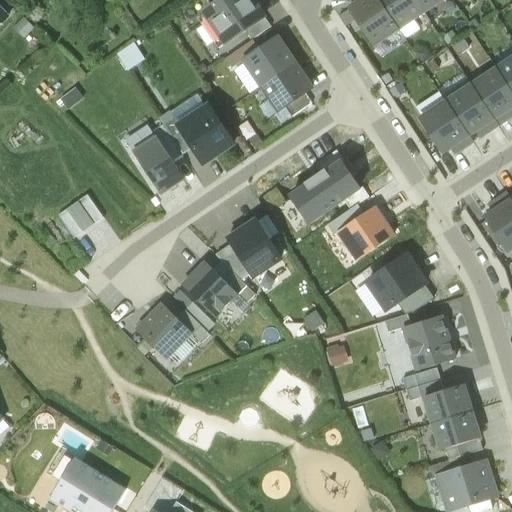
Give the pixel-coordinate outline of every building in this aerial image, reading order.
[(251,0),(219,0),(206,10),(230,44),(247,32),(265,20),(251,0)] [(397,29),(377,0),(358,0),(347,8),(368,39),(372,46),(397,29)] [(414,0),(377,0),(397,29),(423,12),(414,0)] [(414,0),(423,12),(441,0),(414,0)] [(24,19),(15,29),(24,37),(33,27),(24,19)] [(272,29),(265,20),(247,32),(253,42),(272,29)] [(261,88),(299,62),(281,37),(243,63),(261,88)] [(144,61),(134,46),(119,55),(129,71),(144,61)] [(511,60),(499,69),(511,89),(511,60)] [(299,62),(261,88),(278,113),(287,107),(305,94),(316,87),(299,62)] [(203,64),(197,67),(202,74),(208,71),(203,64)] [(511,89),(499,69),(473,86),(497,123),(511,113),(511,89)] [(473,86),(448,103),(472,140),(497,123),(473,86)] [(77,91),(64,102),(70,109),(83,98),(77,91)] [(312,104),(305,94),(287,107),(293,117),(312,104)] [(472,140),(448,103),(423,119),(448,156),(472,140)] [(213,109),(181,130),(193,148),(204,166),(237,145),(213,109)] [(183,154),(193,148),(181,130),(174,120),(165,126),(166,128),(183,154)] [(157,141),(130,157),(158,201),(185,185),(157,141)] [(361,190),(342,162),(344,161),(337,151),(316,165),(323,176),(291,197),(310,224),(331,209),(361,190)] [(339,220),(368,200),(361,190),(331,209),(339,220)] [(511,258),(511,205),(511,204),(508,199),(489,212),(493,217),(487,221),(511,259),(511,258)] [(101,222),(87,201),(59,220),(73,241),(101,222)] [(396,236),(376,209),(341,235),(360,262),(396,236)] [(259,214),(228,235),(255,275),(286,254),(259,214)] [(431,278),(410,250),(377,275),(397,302),(402,300),(423,283),(431,278)] [(196,301),(217,321),(240,297),(223,280),(206,263),(182,287),(183,288),(196,301)] [(231,271),(223,280),(240,297),(248,304),(256,296),(231,271)] [(432,294),(423,283),(402,300),(410,311),(432,294)] [(196,301),(183,288),(175,297),(187,310),(196,301)] [(162,305),(135,332),(168,363),(194,337),(177,320),(162,305)] [(185,312),(177,320),(194,337),(202,345),(210,337),(185,312)] [(402,330),(412,327),(409,315),(386,322),(390,334),(402,330)] [(412,327),(402,330),(415,371),(461,357),(448,315),(412,327)] [(351,360),(346,342),(329,347),(334,365),(351,360)] [(406,391),(440,381),(436,369),(403,380),(406,391)] [(424,398),(444,392),(440,381),(406,391),(410,403),(424,398)] [(444,392),(424,398),(432,425),(472,412),(464,386),(444,392)] [(432,425),(441,451),(481,438),(472,412),(432,425)] [(463,457),(482,451),(479,440),(445,451),(448,462),(463,457)] [(112,511),(127,487),(74,455),(50,495),(79,511),(112,511)] [(437,477),(466,468),(463,457),(448,462),(430,467),(433,478),(437,477)] [(498,495),(487,461),(466,468),(437,477),(448,511),(498,495)]
